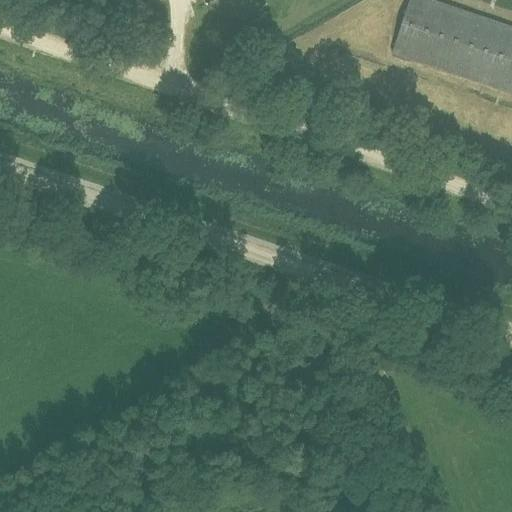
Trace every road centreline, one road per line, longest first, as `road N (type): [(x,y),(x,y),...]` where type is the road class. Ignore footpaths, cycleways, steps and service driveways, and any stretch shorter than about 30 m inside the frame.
road 1 (track): [(511,341),(0,169)]
road 2 (track): [(0,33),(511,203)]
road 3 (track): [(323,277),(324,321),(409,511)]
